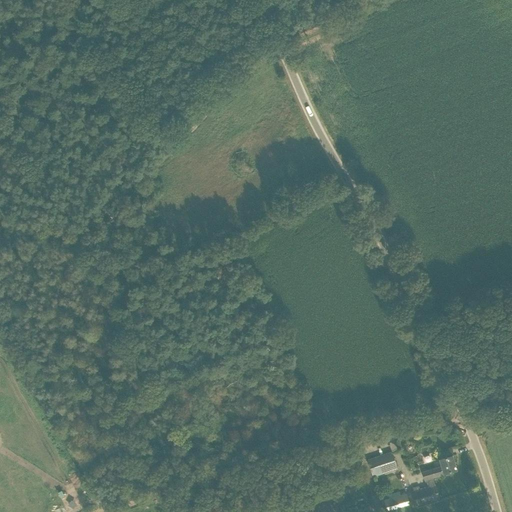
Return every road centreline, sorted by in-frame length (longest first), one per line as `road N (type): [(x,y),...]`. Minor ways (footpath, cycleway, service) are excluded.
road 1 (unclassified): [(497,511),(471,430),(262,0)]
road 2 (track): [(368,0),(365,12),(271,58),(83,229),(0,228)]
road 3 (track): [(115,507),(238,467),(465,420)]
road 4 (track): [(115,507),(0,330)]
